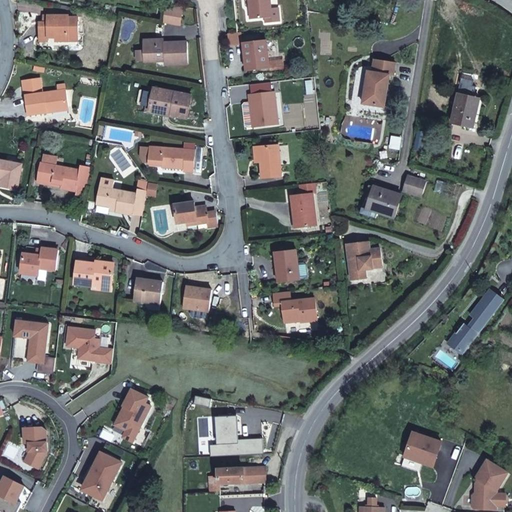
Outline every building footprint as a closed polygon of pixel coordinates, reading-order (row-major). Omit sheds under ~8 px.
[(269,0),(248,0),(250,20),(272,17),(269,0)] [(57,41),(69,41),(69,37),(78,37),(78,18),(69,18),(69,16),(49,16),(49,23),(44,23),(40,23),(41,38),(49,37),(57,37),(57,41)] [(144,40),(144,51),(144,61),(144,62),(164,62),(164,65),(188,64),(187,41),(164,42),(164,39),(144,40)] [(267,41),(244,43),(246,71),(269,69),(267,41)] [(395,63),(375,59),(373,72),(368,72),(363,104),(385,107),(390,75),(393,76),(395,63)] [(29,115),(46,112),(46,110),(68,107),(65,91),(42,94),(40,77),(25,79),(27,96),(29,115)] [(192,95),(150,87),(144,112),(169,117),(170,115),(187,118),(192,95)] [(274,92),(249,95),(253,127),(278,124),(274,92)] [(479,99),(458,94),(451,123),(472,128),(479,99)] [(418,132),(415,149),(421,150),(424,133),(418,132)] [(279,146),(260,147),(261,163),(262,178),(281,177),(279,146)] [(149,164),(162,165),(184,166),(184,170),(184,172),(193,172),(195,150),(150,147),(149,164)] [(44,156),(42,163),(46,164),(57,166),(58,158),(44,156)] [(22,164),(0,160),(0,177),(3,178),(1,186),(17,189),(22,164)] [(43,180),(46,164),(42,163),(38,183),(62,187),(62,184),(43,180)] [(80,170),(57,166),(46,164),(43,180),(62,184),(62,187),(77,189),(78,184),(88,186),(91,168),(85,167),(81,166),(80,170)] [(426,182),(407,176),(403,190),(422,196),(426,182)] [(133,213),(142,215),(147,191),(138,189),(137,194),(113,189),(114,181),(101,178),(96,204),(105,205),(116,207),(116,209),(116,212),(133,215),(133,213)] [(316,193),(315,183),(300,185),(301,195),(291,196),(295,228),(316,226),(313,193),(316,193)] [(78,184),(77,189),(76,196),(86,198),(88,186),(78,184)] [(393,216),(400,195),(376,186),(368,208),(393,216)] [(178,223),(187,221),(197,220),(197,224),(209,222),(206,206),(195,208),(195,202),(175,205),(178,223)] [(345,246),(349,283),(365,281),(364,272),(372,271),(371,266),(382,265),(380,250),(369,251),(365,252),(364,243),(345,246)] [(41,256),(24,253),(22,273),(38,275),(39,268),(57,271),(59,250),(42,248),(41,256)] [(297,250),(275,252),(278,282),(300,280),(297,250)] [(75,284),(93,286),(93,284),(112,287),(115,264),(96,261),(96,264),(78,262),(75,284)] [(163,282),(137,278),(134,299),(160,303),(163,282)] [(212,289),(187,286),(184,307),(209,311),(212,289)] [(291,301),(290,291),(274,293),(276,306),(283,306),(285,323),(318,320),(315,299),(291,301)] [(38,372),(53,374),(55,358),(45,356),(49,324),(17,319),(15,336),(31,338),(30,350),(35,351),(33,362),(39,363),(38,372)] [(112,363),(114,349),(100,347),(101,339),(95,339),(96,330),(70,327),(67,346),(80,347),(79,358),(97,361),(112,363)] [(154,400),(132,389),(124,406),(125,406),(127,407),(123,414),(122,413),(116,425),(127,430),(123,437),(133,442),(154,400)] [(214,400),(198,397),(196,405),(212,408),(214,400)] [(212,444),(213,456),(264,454),(265,438),(239,439),(238,415),(218,416),(219,444),(212,444)] [(28,455),(24,462),(38,469),(48,451),(47,430),(43,426),(24,427),(25,443),(27,443),(29,443),(30,452),(28,455)] [(420,462),(434,466),(442,441),(412,431),(408,442),(410,443),(406,457),(420,462)] [(95,471),(85,491),(103,500),(122,462),(101,452),(92,470),(95,471)] [(497,508),(497,489),(509,473),(489,459),(476,476),(478,478),(476,482),(480,484),(480,488),(476,491),(476,507),(486,508),(497,508)] [(266,467),(218,469),(218,476),(209,476),(209,491),(219,491),(219,484),(266,482),(266,467)]
